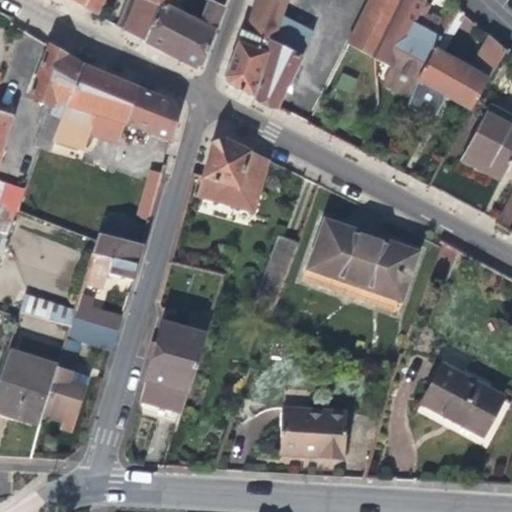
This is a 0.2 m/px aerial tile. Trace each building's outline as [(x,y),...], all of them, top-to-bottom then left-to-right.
[(76,0),(93,9),(98,0),(76,0)] [(132,0),(121,27),(145,40),(161,4),(151,0),(132,0)] [(197,20),(170,8),(161,4),(145,40),(171,53),(197,67),(225,7),(210,0),(204,0),(202,6),(197,20)] [(151,0),(161,4),(170,8),(173,0),(151,0)] [(253,97),(276,109),(295,64),(308,31),(276,16),(282,0),(281,0),(254,0),(244,33),(268,44),(253,97)] [(366,0),(345,42),(372,57),(400,0),(366,0)] [(418,17),(425,0),(400,0),(372,57),(394,70),(414,81),(415,82),(416,80),(440,38),(420,26),(422,20),(418,17)] [(456,11),(440,38),(416,80),(454,103),(469,112),(504,50),(487,35),(469,65),(444,51),(460,22),(457,20),(461,14),(456,11)] [(253,97),(268,44),(244,33),(240,31),(225,75),(228,84),(242,91),(253,97)] [(63,53),(46,41),(26,97),(49,105),(34,143),(41,146),(48,150),(52,138),(82,64),(63,53)] [(123,124),(169,140),(178,101),(154,92),(103,72),(82,64),(52,138),(95,151),(100,136),(115,141),(123,124)] [(499,181),(511,157),(511,115),(490,103),(459,159),(478,170),(499,181)] [(0,161),(13,115),(0,110),(0,161)] [(267,160),(223,138),(210,143),(200,180),(196,196),(252,211),(262,177),(267,160)] [(107,208),(148,221),(159,182),(162,170),(153,167),(148,179),(78,157),(57,212),(99,227),(107,208)] [(511,190),(497,222),(509,229),(511,222),(511,190)] [(399,311),(420,250),(367,232),(322,217),(300,278),(367,301),(399,311)] [(88,268),(90,268),(107,273),(132,279),(137,259),(141,245),(99,234),(88,268)] [(280,289),(296,243),(278,237),(261,282),(280,289)] [(443,244),(442,243),(440,247),(430,273),(445,279),(456,253),(443,244)] [(103,288),(107,273),(90,268),(87,284),(103,288)] [(18,312),(69,326),(72,317),(77,303),(29,281),(18,312)] [(80,292),(77,303),(72,317),(117,330),(122,314),(105,310),(93,306),(94,295),(80,292)] [(179,413),(202,334),(210,316),(191,311),(183,326),(161,320),(150,361),(139,402),(179,413)] [(92,345),(111,351),(117,330),(72,317),(69,326),(57,365),(41,414),(65,421),(67,413),(76,415),(80,402),(85,385),(69,380),(81,342),(92,345)] [(6,347),(0,363),(0,411),(6,413),(37,424),(41,414),(57,365),(6,347)] [(482,436),(502,397),(441,365),(421,404),(446,417),(482,436)] [(344,458),(346,412),(280,407),(277,455),(289,455),(344,458)]
